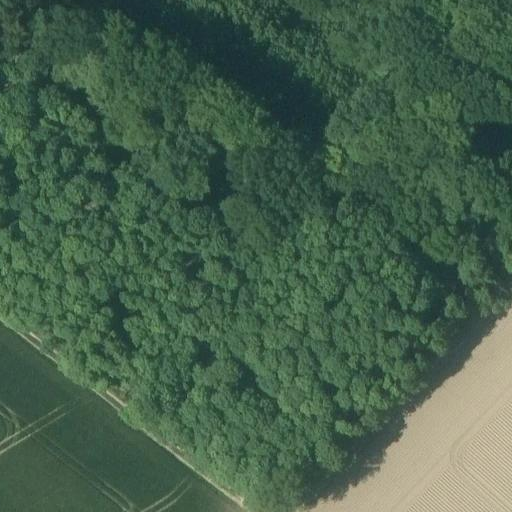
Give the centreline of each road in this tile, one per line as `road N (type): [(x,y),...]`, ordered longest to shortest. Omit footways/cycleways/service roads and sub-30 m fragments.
road 1 (track): [(511,278),(286,511)]
road 2 (track): [(256,511),(0,320)]
road 3 (track): [(81,0),(0,91)]
